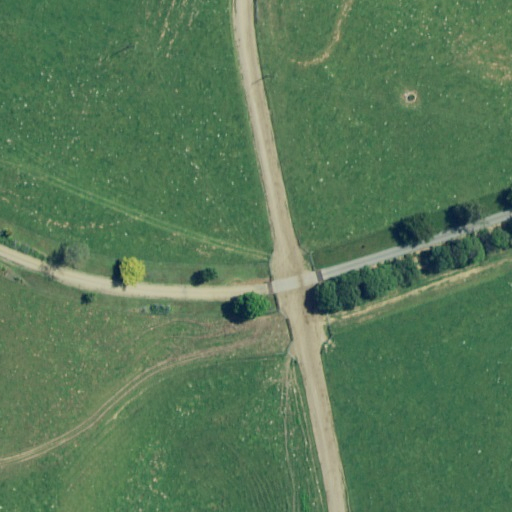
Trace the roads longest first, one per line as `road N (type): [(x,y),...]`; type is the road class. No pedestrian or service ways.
road 1 (track): [(337,511),(239,0)]
road 2 (track): [(511,252),(304,321)]
